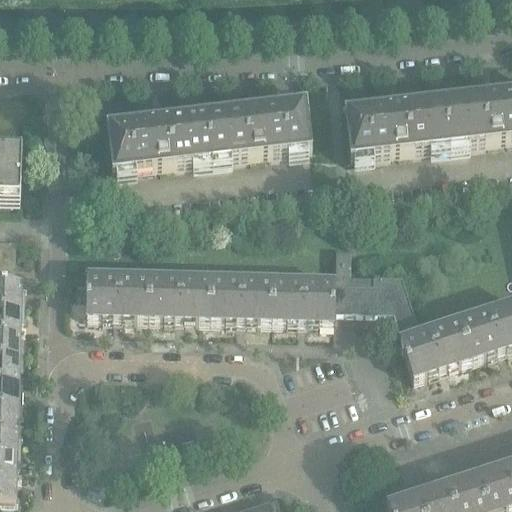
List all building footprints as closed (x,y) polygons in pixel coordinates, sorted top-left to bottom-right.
[(511,151),(511,103),(444,112),(449,159),(511,151)] [(444,112),(394,117),(348,123),(354,170),(449,159),(444,112)] [(308,162),(302,114),(206,126),(212,173),(308,162)] [(206,126),(157,131),(110,137),(116,185),(212,173),(206,126)] [(0,207),(20,208),(22,160),(0,159),(0,207)] [(2,250),(2,275),(15,275),(16,250),(2,250)] [(350,292),(350,285),(351,260),(337,260),(335,291),(350,292)] [(22,295),(22,287),(15,287),(15,275),(2,275),(0,274),(0,311),(24,312),(24,295),(22,295)] [(150,286),(86,282),(86,329),(149,331),(150,286)] [(393,324),(401,348),(419,343),(402,287),(350,285),(350,292),(335,291),(334,322),(393,324)] [(211,288),(150,286),(149,331),(211,332),(211,288)] [(273,290),(211,288),(211,332),(272,334),(273,290)] [(273,290),(272,334),(334,336),(334,322),(335,291),(273,290)] [(0,336),(20,337),(21,329),(24,330),(24,312),(0,311),(0,336)] [(511,313),(459,330),(472,371),(511,358),(511,313)] [(401,348),(399,349),(413,390),(472,371),(459,330),(419,343),(401,348)] [(0,360),(23,361),(23,345),(20,344),(20,337),(0,336),(0,360)] [(0,385),(19,386),(19,378),(22,378),(23,361),(0,360),(0,385)] [(19,386),(0,385),(0,409),(22,410),(22,393),(19,393),(19,386)] [(0,433),(18,434),(18,427),(22,427),(22,410),(0,409),(0,433)] [(0,458),(21,459),(21,442),(17,442),(18,434),(0,433),(0,458)] [(0,483),(16,484),(17,475),(20,475),(21,459),(0,458),(0,483)] [(452,511),(511,511),(511,494),(507,478),(448,497),(452,511)] [(0,483),(0,511),(14,511),(14,508),(16,508),(16,484),(0,483)] [(452,511),(448,497),(400,511),(452,511)]
